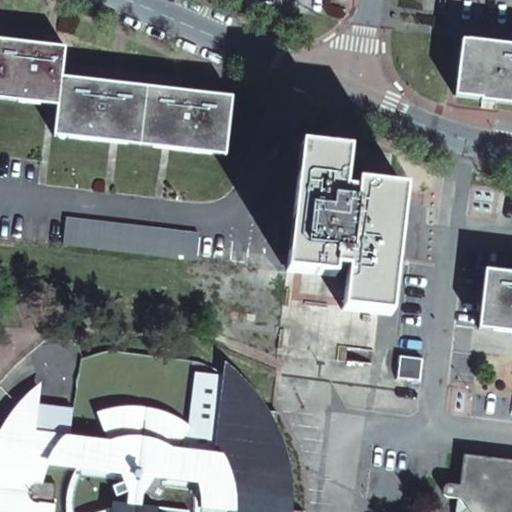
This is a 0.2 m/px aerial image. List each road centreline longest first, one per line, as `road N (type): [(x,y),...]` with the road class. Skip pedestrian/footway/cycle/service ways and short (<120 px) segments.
road 1 (residential): [(471,142),(427,432)]
road 2 (residential): [(111,0),(341,115)]
road 3 (residential): [(343,511),(366,441),(427,432)]
road 4 (residential): [(341,115),(471,142)]
